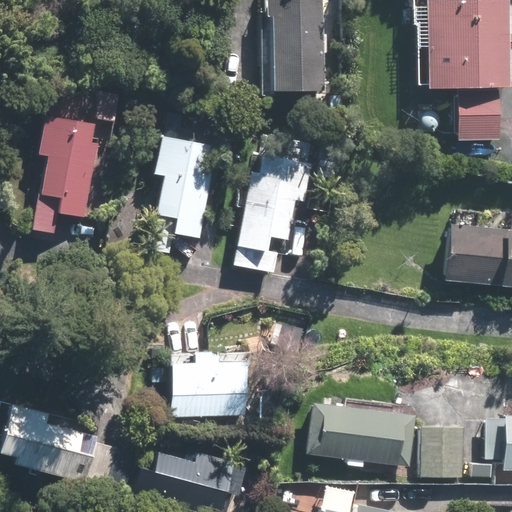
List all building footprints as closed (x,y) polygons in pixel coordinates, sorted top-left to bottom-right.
[(309,0),(261,0),(263,92),(312,91),(309,0)] [(495,5),(419,6),(421,90),(497,88),(495,5)] [(491,98),(450,99),(451,140),(491,139),(491,98)] [(436,109),(415,110),(415,133),(437,133),(436,109)] [(82,130),(46,124),(29,231),(44,233),(47,213),(77,217),(88,149),(79,148),(82,130)] [(206,151),(152,142),(147,176),(155,177),(144,251),(160,254),(164,230),(193,235),(206,151)] [(302,167),(255,159),(251,179),(245,178),(229,264),(267,271),(269,258),(253,255),(257,235),(278,239),(285,198),(296,200),(302,167)] [(511,235),(443,230),(439,280),(511,286),(511,235)] [(236,363),(163,366),(164,417),(238,414),(236,363)] [(3,466),(79,484),(89,443),(90,437),(34,424),(36,415),(0,406),(0,454),(6,456),(3,466)] [(399,465),(405,418),(307,406),(301,452),(399,465)] [(511,416),(497,417),(496,467),(511,467),(511,416)] [(454,429),(418,429),(418,476),(454,476),(454,429)] [(111,449),(89,443),(79,484),(101,490),(111,449)] [(135,454),(111,449),(101,490),(126,495),(132,468),(135,454)] [(222,472),(146,454),(143,470),(132,468),(126,495),(191,511),(192,504),(213,509),(222,472)]
